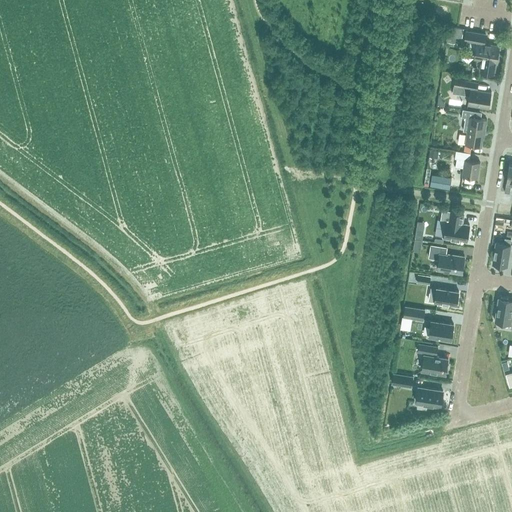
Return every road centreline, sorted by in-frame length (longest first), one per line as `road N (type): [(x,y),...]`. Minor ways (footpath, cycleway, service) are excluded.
road 1 (residential): [(511,405),(476,415),(459,407),(478,280)]
road 2 (residential): [(478,280),(501,138)]
